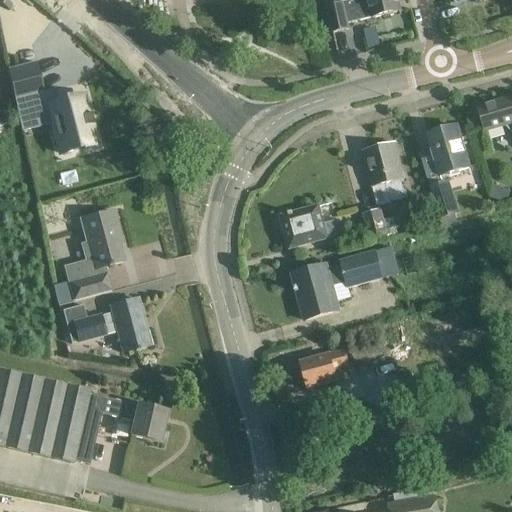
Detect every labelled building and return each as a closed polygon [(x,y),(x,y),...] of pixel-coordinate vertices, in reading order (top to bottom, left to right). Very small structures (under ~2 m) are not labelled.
[(401,12),(397,0),(363,0),(345,4),(341,5),(341,4),(325,8),(331,33),(349,29),(348,24),(401,12)] [(36,64),(8,71),(21,133),(22,133),(19,115),(48,107),(53,125),(61,155),(96,146),(91,127),(93,126),(93,125),(92,125),(90,117),(91,117),(91,116),(88,116),(83,97),(57,104),(54,91),(44,93),(36,64)] [(511,100),(479,110),(485,131),(511,122),(511,100)] [(438,178),(467,169),(455,128),(426,137),(438,178)] [(376,205),(409,197),(396,143),(362,151),(376,205)] [(441,227),(456,222),(454,216),(458,215),(449,182),(430,188),(441,227)] [(510,192),(493,186),(489,199),(506,204),(510,192)] [(290,249),(326,239),(340,235),(337,222),(323,226),(318,207),(281,217),(290,249)] [(382,222),(379,211),(362,216),(369,240),(370,240),(372,246),(387,242),(398,239),(396,233),(400,232),(395,213),(388,215),(389,220),(382,222)] [(73,303),(111,293),(105,269),(124,264),(117,238),(120,237),(114,212),(81,221),(87,244),(80,246),(84,262),(64,268),(73,303)] [(421,233),(432,229),(430,221),(419,225),(421,233)] [(340,263),(341,267),(325,272),(324,267),(291,276),(304,322),(337,313),(330,288),(346,283),(348,290),(397,276),(389,249),(340,263)] [(504,310),(511,308),(511,290),(500,293),(504,310)] [(111,308),(112,314),(101,317),(101,316),(86,320),(82,307),(62,312),(71,345),(78,343),(78,345),(107,337),(106,336),(117,333),(123,354),(150,346),(137,301),(111,308)] [(306,390),(336,382),(333,371),(349,367),(345,351),(299,364),(306,390)] [(74,462),(89,395),(90,392),(66,387),(21,376),(0,371),(0,448),(49,460),(73,466),(74,462)] [(89,395),(74,462),(89,466),(101,415),(133,422),(130,437),(160,444),(168,413),(137,405),(89,395)] [(439,511),(437,497),(387,505),(388,511),(439,511)]
